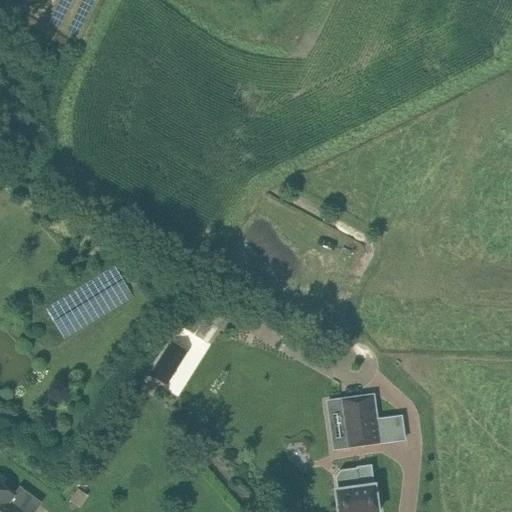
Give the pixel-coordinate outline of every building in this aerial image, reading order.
[(41,305),(62,341),(134,298),(112,262),(41,305)] [(203,291),(180,326),(206,344),(230,307),(203,291)] [(174,374),(157,364),(149,376),(166,386),(174,374)] [(340,399),(347,447),(381,443),(374,394),(340,399)] [(371,465),(357,467),(341,470),(335,476),(337,490),(336,491),(338,511),(378,511),(374,485),(371,465)] [(0,511),(20,511),(8,503),(13,495),(0,485),(0,511)]
